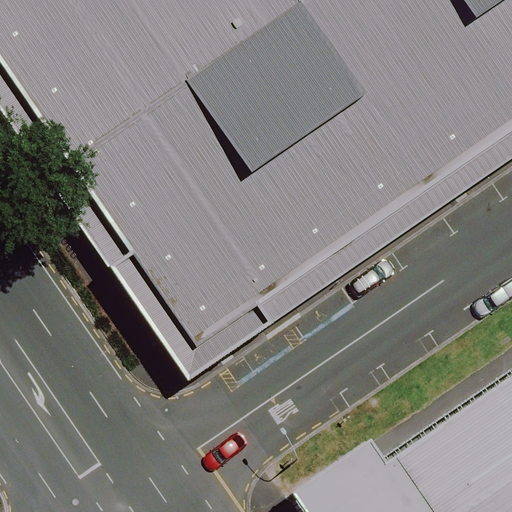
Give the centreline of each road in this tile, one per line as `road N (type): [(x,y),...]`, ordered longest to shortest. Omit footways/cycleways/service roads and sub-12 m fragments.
road 1 (residential): [(114,511),(511,233)]
road 2 (secondary): [(0,343),(114,511)]
